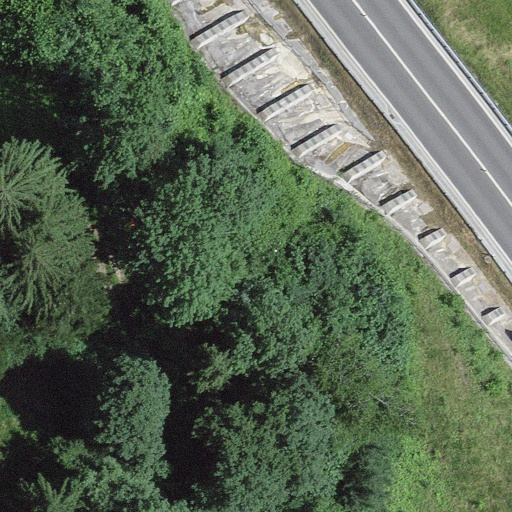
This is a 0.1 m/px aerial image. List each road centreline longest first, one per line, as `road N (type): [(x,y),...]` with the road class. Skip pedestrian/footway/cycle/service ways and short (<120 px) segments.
road 1 (track): [(159,511),(137,365),(108,264),(65,201),(0,181)]
road 2 (trunk): [(511,201),(358,0)]
